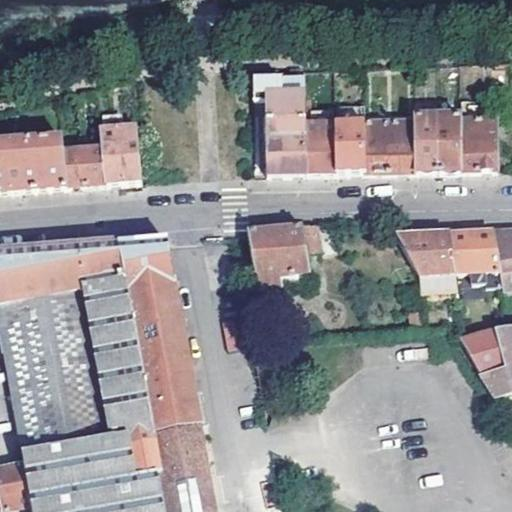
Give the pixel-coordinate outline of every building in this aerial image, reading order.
[(282,75),(283,85),(305,84),(304,74),(282,75)] [(254,76),(254,86),(283,85),(282,75),(254,76)] [(305,84),(283,85),(283,106),(294,107),(295,129),(306,128),(305,84)] [(286,180),(308,179),(306,131),(306,128),(295,129),(294,107),(283,106),(283,85),(254,86),(255,106),(271,106),(271,125),(267,125),(268,181),(286,180)] [(415,127),(417,178),(427,178),(438,178),(437,123),(436,111),(414,112),(415,127)] [(437,123),(438,178),(451,178),(462,178),(461,126),(460,122),(437,123)] [(461,126),(462,178),(475,178),(497,177),(497,125),(461,126)] [(364,128),(364,129),(366,179),(387,179),(417,178),(415,127),(364,128)] [(364,129),(336,130),(338,179),(352,179),(366,179),(364,129)] [(142,187),(138,130),(103,134),(104,155),(106,190),(122,189),(142,187)] [(338,179),(336,130),(306,131),(308,179),(324,179),(338,179)] [(0,200),(20,199),(66,194),(64,159),(63,144),(0,150),(0,200)] [(84,192),(106,190),(104,155),(64,159),(66,194),(84,192)] [(250,237),(262,297),(316,291),(303,232),(281,234),(250,237)] [(511,236),(497,237),(503,273),(511,272),(511,236)] [(471,239),(452,239),(462,277),(503,273),(497,237),(471,239)] [(462,277),(452,239),(422,241),(398,241),(432,294),(466,293),(462,277)] [(71,253),(0,258),(0,334),(23,462),(110,447),(111,453),(128,450),(130,454),(156,450),(155,439),(202,431),(168,246),(117,250),(71,253)] [(511,290),(511,272),(503,273),(505,291),(511,290)] [(511,332),(509,333),(465,346),(511,418),(511,332)] [(216,511),(202,431),(155,439),(156,450),(130,454),(128,450),(111,453),(110,447),(23,462),(24,467),(32,511),(216,511)] [(32,511),(24,467),(0,472),(0,488),(4,510),(0,511),(32,511)]
